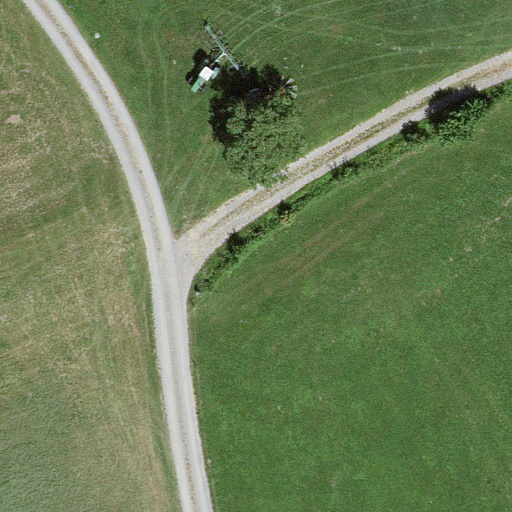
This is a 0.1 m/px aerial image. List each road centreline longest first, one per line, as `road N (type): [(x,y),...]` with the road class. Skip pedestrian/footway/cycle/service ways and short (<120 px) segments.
road 1 (track): [(37,0),(94,75),(147,190),(170,282),(199,511)]
road 2 (track): [(170,282),(193,251),(258,196),(511,64)]
